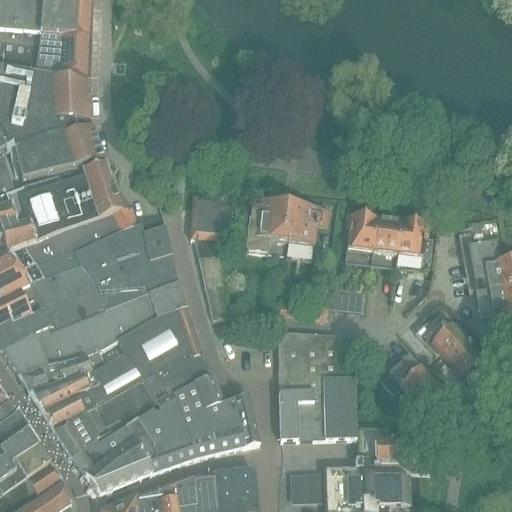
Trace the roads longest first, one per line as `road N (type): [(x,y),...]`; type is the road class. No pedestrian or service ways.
road 1 (residential): [(266,459),(255,405),(217,378),(171,199)]
road 2 (residential): [(181,156),(112,137),(106,0)]
road 3 (residential): [(97,511),(165,483),(266,459)]
